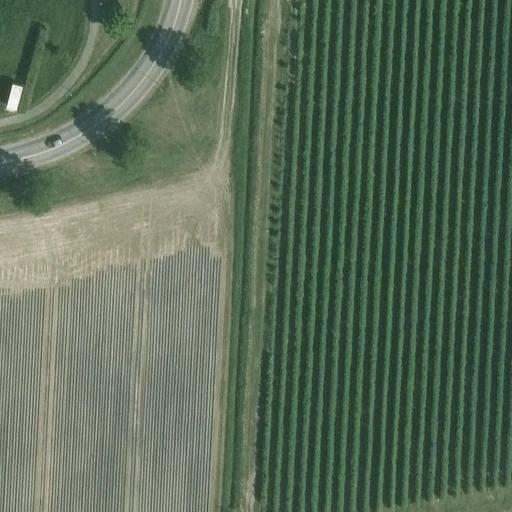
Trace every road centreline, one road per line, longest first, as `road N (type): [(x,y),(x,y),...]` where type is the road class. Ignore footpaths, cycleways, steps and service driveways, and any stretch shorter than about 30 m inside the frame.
road 1 (track): [(273,0),(247,511)]
road 2 (tertiary): [(0,164),(54,150),(121,106),(156,62),(181,0)]
